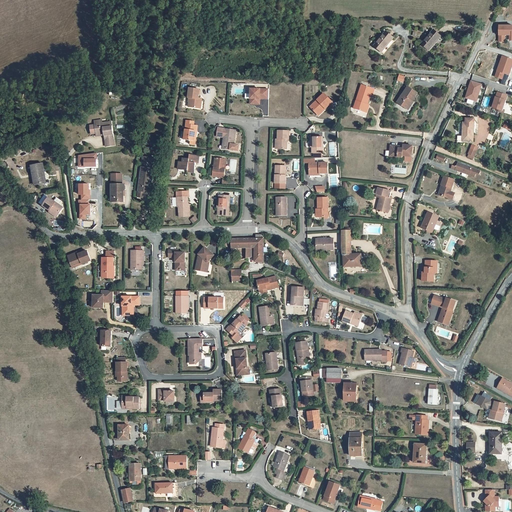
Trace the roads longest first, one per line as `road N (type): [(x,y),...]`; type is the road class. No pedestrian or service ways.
road 1 (residential): [(407,315),(409,198),(498,0)]
road 2 (unclassified): [(52,235),(122,511)]
road 3 (residential): [(155,328),(217,334),(221,365),(212,376),(149,377),(135,342),(141,332)]
road 4 (residential): [(293,407),(290,329),(372,338),(387,310)]
road 5 (residential): [(387,310),(321,287),(302,252),(268,231),(247,231)]
road 6 (unclassified): [(460,511),(460,373)]
